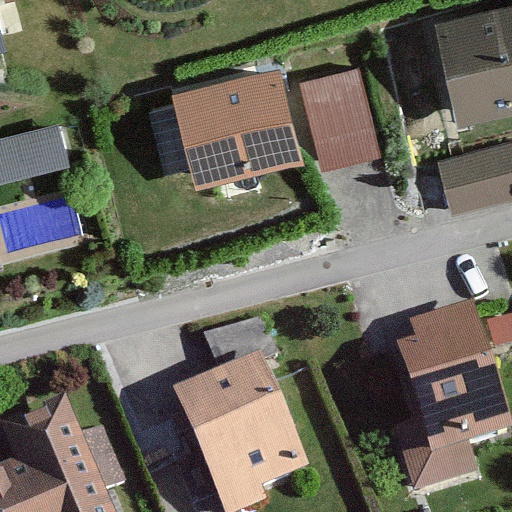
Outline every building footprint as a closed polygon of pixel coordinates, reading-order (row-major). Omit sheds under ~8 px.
[(511,0),(510,0),(421,20),(443,119),(511,103),(511,0)] [(352,60),(291,72),(306,144),(367,131),(352,60)] [(271,61),(156,86),(177,180),(292,155),(271,61)] [(0,180),(60,167),(49,121),(0,131),(0,180)] [(511,136),(435,156),(447,204),(511,187),(511,136)] [(401,342),(380,348),(400,421),(388,429),(404,488),(471,470),(464,444),(508,432),(472,300),(396,321),(401,342)] [(222,374),(166,396),(212,511),(224,511),(305,480),(261,369),(277,362),(260,318),(208,338),(222,374)] [(0,511),(112,511),(69,391),(0,415),(0,511)]
